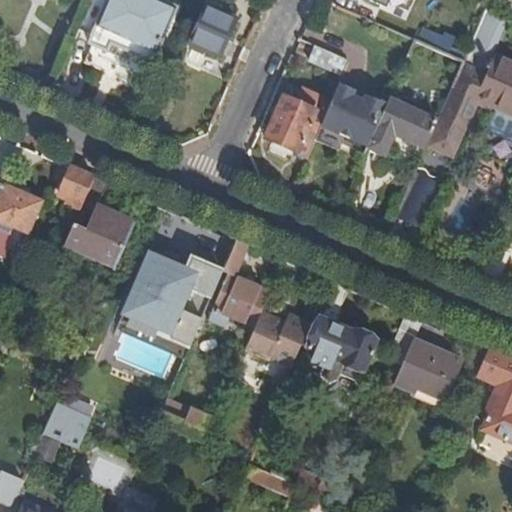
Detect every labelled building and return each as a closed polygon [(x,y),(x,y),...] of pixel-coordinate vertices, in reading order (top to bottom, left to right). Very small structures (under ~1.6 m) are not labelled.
[(93,0),(92,3),(80,31),(94,37),(91,45),(108,52),(111,45),(153,63),(178,9),(157,0),(93,0)] [(206,8),(191,43),(223,57),(239,22),(206,8)] [(446,35),(438,52),(458,60),(464,43),(446,35)] [(322,48),(318,47),(310,63),(341,78),(350,58),(349,57),(322,48)] [(470,97),(510,114),(511,109),(511,65),(472,48),(465,64),(440,123),(428,148),(454,159),(466,131),(458,126),(470,97)] [(355,91),(339,85),(330,104),(320,127),(369,149),(388,105),(376,99),(375,100),(366,97),(364,103),(352,98),(355,91)] [(266,139),(306,158),(314,141),(320,127),(330,104),(304,92),(298,104),(284,98),(266,139)] [(428,149),(428,148),(440,123),(390,101),(388,105),(369,149),(368,150),(386,158),(396,136),(428,149)] [(320,127),(314,141),(340,152),(343,145),(366,155),(368,150),(369,149),(320,127)] [(94,179),(72,169),(60,198),(82,207),(94,179)] [(94,179),(82,207),(78,217),(75,222),(64,249),(116,270),(135,225),(98,208),(108,185),(94,179)] [(4,188),(0,186),(0,223),(30,236),(43,204),(5,186),(4,188)] [(250,247),(238,241),(224,274),(231,276),(215,312),(255,330),(262,314),(271,292),(238,278),(250,247)] [(212,301),(224,274),(193,260),(188,272),(150,255),(124,316),(161,333),(160,336),(191,350),(203,322),(183,313),(192,292),(212,301)] [(262,314),(255,330),(246,351),(292,372),(311,327),(290,318),(286,327),(278,324),(279,321),(262,314)] [(423,322),(408,315),(385,371),(399,378),(415,340),(423,322)] [(161,333),(124,316),(121,322),(125,324),(119,339),(122,340),(123,337),(135,342),(134,345),(171,361),(184,367),(191,350),(160,336),(161,333)] [(353,334),(322,321),(310,348),(319,353),(315,364),(324,368),(321,376),(325,382),(331,385),(337,382),(341,376),(358,383),(363,372),(365,372),(377,343),(377,341),(376,339),(358,331),(357,331),(353,334)] [(415,340),(399,378),(395,387),(413,395),(417,393),(421,392),(446,402),(463,361),(415,340)] [(511,360),(492,353),(481,379),(497,386),(486,413),(492,415),(485,431),(511,442),(511,360)] [(56,408),(44,436),(79,451),(85,436),(91,422),(56,408)] [(164,412),(158,425),(205,446),(217,420),(192,409),(186,422),(164,412)] [(96,441),(90,438),(84,453),(90,456),(94,447),(96,441)] [(102,443),(96,441),(94,447),(100,449),(102,443)] [(279,461),(272,475),(297,486),(343,507),(348,495),(322,483),(323,480),(304,471),(299,479),(295,477),(298,469),(279,461)] [(272,475),(251,466),(246,478),(292,498),(297,486),(272,475)]
